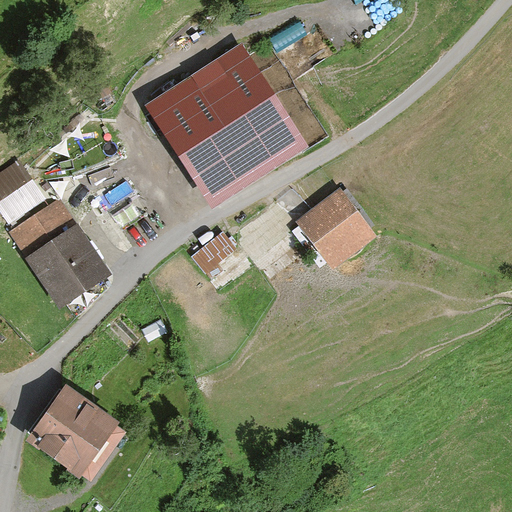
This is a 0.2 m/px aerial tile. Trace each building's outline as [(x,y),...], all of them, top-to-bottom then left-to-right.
[(254,69),(186,114),(234,186),(302,141),(254,69)] [(0,208),(8,224),(49,202),(26,161),(0,175),(0,208)] [(378,234),(346,195),(306,227),(338,266),(378,234)] [(63,201),(17,232),(65,302),(111,270),(63,201)] [(208,277),(241,252),(227,232),(193,256),(208,277)] [(120,431),(67,393),(34,437),(88,476),(120,431)]
